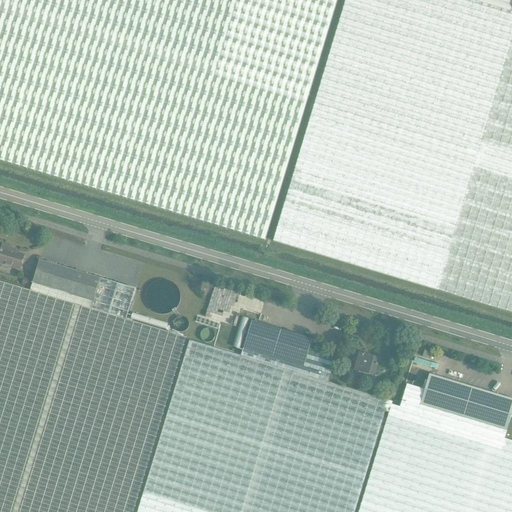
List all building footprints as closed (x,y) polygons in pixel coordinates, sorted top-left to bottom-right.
[(0,0),(0,160),(265,240),(337,0),(0,0)] [(511,11),(476,1),(472,0),(344,0),(272,243),(511,314),(511,11)] [(511,0),(475,0),(476,1),(511,11),(511,7),(511,0)] [(12,248),(2,246),(0,252),(0,263),(20,270),(24,255),(11,251),(12,248)] [(93,302),(100,279),(40,260),(32,284),(93,302)] [(93,302),(32,284),(30,291),(0,281),(0,511),(133,511),(186,338),(125,320),(135,289),(100,279),(93,302)] [(251,320),(241,357),(328,383),(335,360),(309,352),(312,339),(251,320)] [(354,511),(388,401),(328,383),(241,357),(189,341),(137,511),(354,511)] [(374,376),(379,359),(369,356),(369,355),(364,354),(364,355),(354,352),(349,369),(359,372),(359,373),(363,374),(364,373),(374,376)] [(415,358),(413,363),(436,369),(438,365),(415,358)] [(511,398),(429,374),(425,390),(420,405),(507,431),(511,412),(511,398)] [(511,511),(511,441),(504,439),(507,431),(420,405),(425,390),(407,384),(400,407),(391,405),(358,511),(511,511)]
